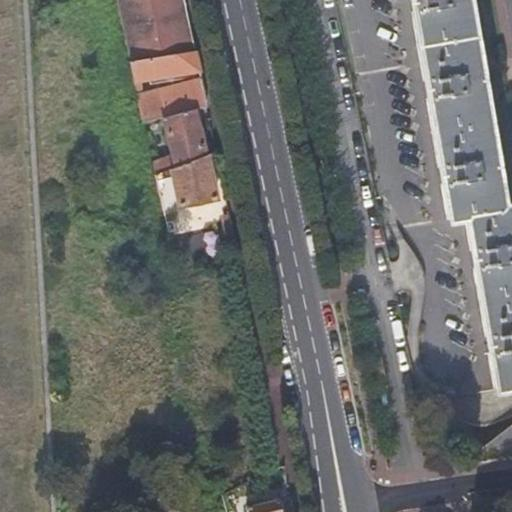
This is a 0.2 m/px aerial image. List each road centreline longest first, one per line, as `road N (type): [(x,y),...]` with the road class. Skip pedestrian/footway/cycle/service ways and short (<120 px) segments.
road 1 (primary): [(338,499),(232,0)]
road 2 (residential): [(338,499),(511,473)]
